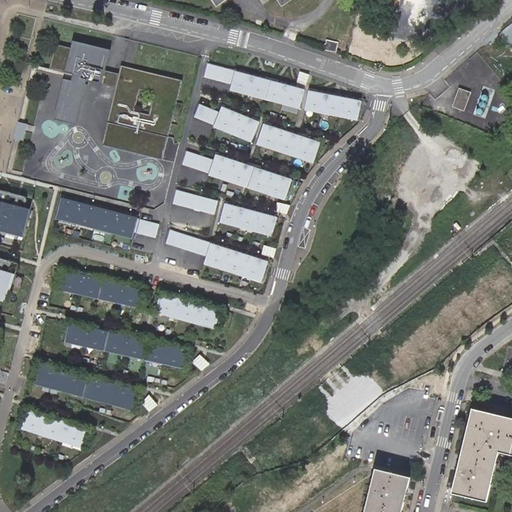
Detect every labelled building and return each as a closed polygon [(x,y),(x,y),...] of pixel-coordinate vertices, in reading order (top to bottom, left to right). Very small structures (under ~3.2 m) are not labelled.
[(353,40),(388,54),(393,42),(358,28),(353,40)] [(323,49),(335,52),(337,42),(325,40),(323,49)] [(121,74),(110,72),(115,52),(78,42),(76,49),(58,44),(51,70),(70,74),(58,119),(77,124),(88,81),(118,89),(104,145),(167,161),(187,82),(123,66),(121,74)] [(305,89),(236,70),(208,63),(204,78),(232,86),(230,92),(299,111),(305,89)] [(499,86),(486,83),(478,112),(490,116),(499,86)] [(473,90),(462,86),(457,105),(467,108),(473,90)] [(361,100),(310,90),(305,111),(357,121),(361,100)] [(219,113),(200,104),(194,117),(213,126),(219,113)] [(260,122),(224,107),(215,128),(252,143),(260,122)] [(27,140),(28,123),(21,123),(20,139),(27,140)] [(323,142),(265,123),(257,145),(316,164),(323,142)] [(216,153),(214,161),(186,152),(182,163),(210,173),(209,175),(286,200),(293,178),(216,153)] [(220,201),(177,189),(173,203),(216,215),(220,201)] [(160,222),(61,197),(55,219),(132,239),(134,232),(156,238),(160,222)] [(31,210),(0,201),(0,229),(24,236),(31,210)] [(277,216),(225,203),(220,223),(272,237),(277,216)] [(268,260),(212,243),(170,229),(165,243),(208,257),(205,266),(262,283),(268,260)] [(277,256),(279,248),(267,246),(265,254),(277,256)] [(148,288),(63,268),(58,289),(143,309),(148,288)] [(14,274),(0,269),(0,300),(6,302),(14,274)] [(223,309),(162,293),(157,314),(217,330),(223,309)] [(189,349),(69,323),(65,342),(185,368),(189,349)] [(139,391),(38,363),(32,383),(133,411),(139,391)] [(494,448),(511,452),(511,416),(468,406),(448,490),(481,498),(494,448)] [(90,430),(28,410),(21,429),(84,449),(90,430)] [(394,511),(403,475),(371,467),(360,511),(394,511)]
